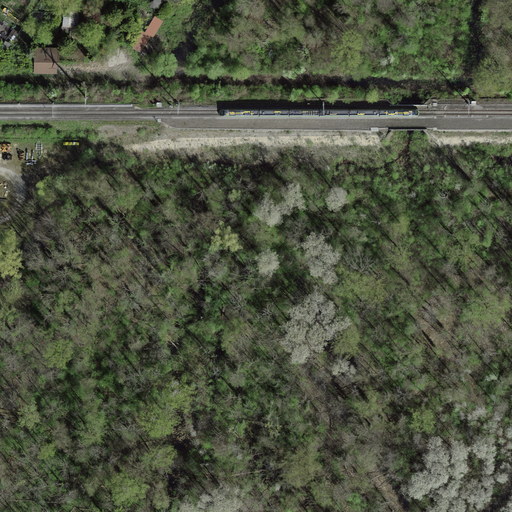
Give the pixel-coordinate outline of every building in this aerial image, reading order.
[(125,12),(118,2),(109,7),(116,18),(125,12)] [(68,6),(63,29),(75,31),(80,9),(68,6)] [(168,20),(159,14),(148,31),(157,37),(168,20)] [(152,37),(143,33),(137,45),(146,50),(152,37)] [(57,49),(36,49),(35,75),(57,75),(57,49)]
